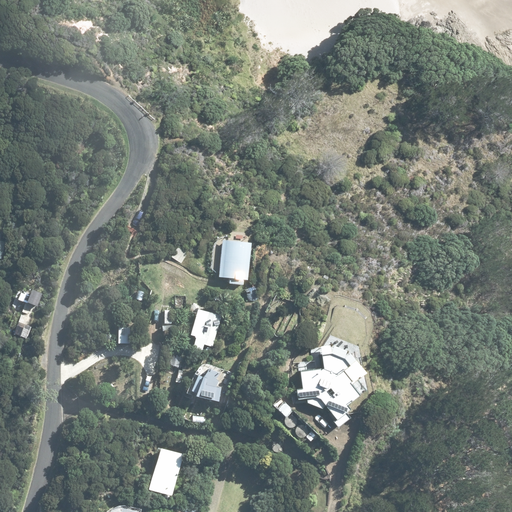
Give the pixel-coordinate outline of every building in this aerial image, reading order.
[(251,240),(224,237),(221,275),(247,278),(251,240)] [(41,296),(27,291),(14,325),(28,330),(41,296)] [(192,341),(213,346),(220,313),(199,308),(192,341)] [(329,405),(341,421),(355,411),(347,402),(369,385),(346,354),(331,349),(324,350),(325,365),(301,370),(306,399),(329,405)] [(200,369),(195,390),(218,395),(223,374),(200,369)] [(158,444),(149,487),(174,493),(184,450),(158,444)] [(140,511),(142,506),(123,502),(120,511),(140,511)]
